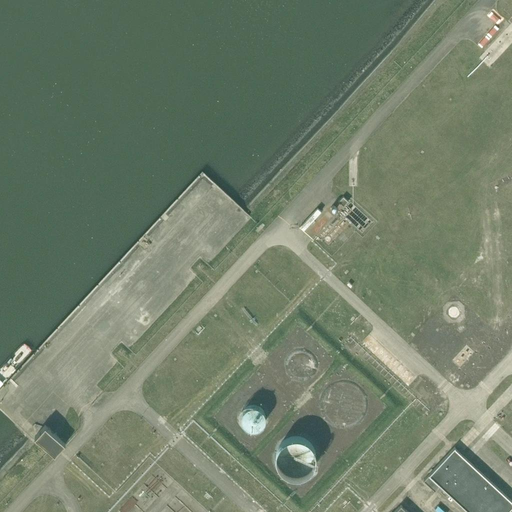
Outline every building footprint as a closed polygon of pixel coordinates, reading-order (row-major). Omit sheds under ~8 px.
[(343,206),(348,201),(343,196),(338,201),(343,206)] [(288,367),(289,369),(289,371),(290,373),(292,374),(293,375),(295,377),(296,377),(298,378),(300,378),(302,378),(304,378),(306,377),(307,376),(309,375),(310,373),(311,372),(312,370),(313,368),(313,366),(313,364),(312,363),(312,361),(311,359),(310,358),(308,356),(307,355),(305,354),(303,354),(301,354),(299,354),(297,354),(295,355),(294,356),(292,357),(291,358),(290,360),(289,362),(289,363),(288,365),(288,367)] [(322,411),(323,413),(325,416),(326,418),(328,421),(331,423),(333,424),(336,425),(339,426),(342,427),(345,427),(348,426),(350,425),(353,424),(356,423),(358,421),(360,418),(362,416),(363,413),(364,410),(364,408),(364,405),(364,402),(363,399),(362,396),(361,393),(359,391),(357,389),(354,387),(352,386),(349,385),(346,384),(343,384),(340,384),(337,385),(334,386),(332,387),(329,389),(327,391),(325,393),(324,396),(323,399),(322,402),(322,405),(322,408),(322,411)] [(241,419),(241,421),(242,422),(243,424),(244,426),(246,427),(247,428),(249,429),(251,429),(253,429),(255,429),(257,429),(259,428),(260,427),(262,426),(263,424),(264,423),(265,421),(265,419),(265,417),(265,415),(265,413),(264,411),(263,410),(261,408),(260,407),(258,406),(256,405),(254,405),(252,405),(250,405),(248,406),(247,407),(245,408),(244,409),(243,411),(242,413),(241,415),(241,417),(241,419)] [(55,455),(65,444),(58,437),(45,425),(35,436),(40,442),(55,455)] [(275,459),(276,461),(276,464),(277,466),(279,468),(280,470),(282,472),(284,473),(286,475),(288,476),(290,476),(293,477),(295,477),(297,477),(300,477),(302,476),(305,475),(307,474),(309,473),(310,471),(312,469),(313,467),(315,465),(316,463),(316,461),(316,458),(316,456),(316,453),(316,451),(315,449),(314,446),(312,444),(311,443),(309,441),(307,439),(305,438),(303,437),(300,437),(298,436),(295,436),(293,436),(291,437),(288,438),(286,439),(284,440),(282,441),(280,443),(279,445),(278,447),(277,449),(276,452),(275,454),(275,456),(275,459)] [(505,511),(511,505),(511,495),(456,444),(431,472),(474,511),(505,511)] [(122,511),(143,511),(149,503),(134,494),(122,511)]
